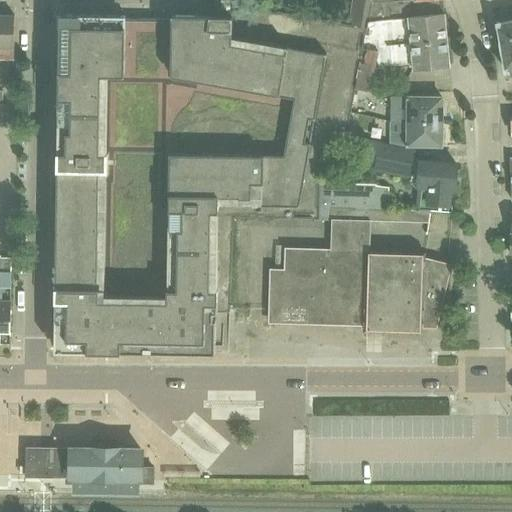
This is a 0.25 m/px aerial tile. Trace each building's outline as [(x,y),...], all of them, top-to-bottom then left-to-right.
[(174,15),(61,13),(56,347),(216,349),(216,315),(214,315),(214,308),(230,308),(232,213),(319,214),(320,182),(321,153),(343,154),(344,146),(348,126),(367,26),(349,23),(239,3),(239,0),(217,0),(217,11),(173,10),(174,15)] [(352,0),(349,23),(367,26),(371,0),(352,0)] [(371,0),(357,88),(377,91),(381,65),(409,62),(410,66),(413,67),(451,64),(445,12),(443,0),(371,0)] [(0,14),(0,46),(15,47),(15,14),(0,14)] [(511,19),(498,21),(503,50),(511,47),(511,19)] [(511,47),(503,50),(506,70),(511,68),(511,47)] [(392,95),(392,106),(391,120),(407,121),(407,120),(442,121),(443,113),(444,113),(446,112),(446,103),(444,102),(443,102),(443,96),(392,95)] [(391,133),(391,142),(391,143),(383,141),(382,144),(403,148),(415,148),(416,144),(442,145),(442,140),(444,140),(446,139),(446,130),(444,129),(442,129),(442,121),(407,120),(407,121),(407,134),(391,133)] [(418,190),(417,209),(432,212),(452,215),(453,210),(449,210),(451,188),(455,188),(457,163),(421,160),(420,162),(412,162),(413,157),(415,148),(403,148),(382,144),(383,141),(355,135),(357,128),(348,126),(344,146),(363,149),(361,157),(378,161),(376,168),(409,175),(410,171),(411,171),(411,182),(413,186),(418,190)] [(319,214),(319,219),(328,219),(331,206),(387,211),(387,209),(389,187),(376,185),(320,182),(319,214)] [(436,324),(450,265),(426,259),(427,253),(285,249),(285,270),(272,270),(271,320),(382,322),(382,329),(421,330),(422,324),(436,324)] [(2,255),(0,254),(0,275),(1,275),(2,271),(12,271),(12,257),(2,256),(2,255)] [(12,300),(0,300),(0,340),(11,341),(12,300)] [(160,409),(154,416),(174,432),(180,425),(160,409)] [(154,483),(155,467),(141,467),(142,449),(117,448),(117,439),(98,438),(97,448),(28,447),(27,475),(140,477),(140,482),(154,483)]
